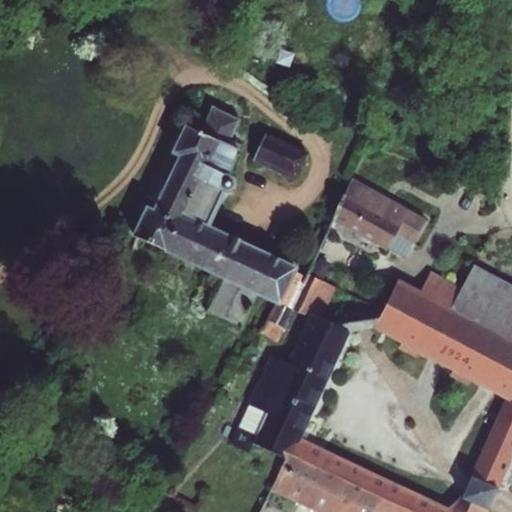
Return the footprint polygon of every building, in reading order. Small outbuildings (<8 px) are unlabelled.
[(255,292),(277,300),(279,296),(293,301),(301,283),(288,277),(296,260),(287,255),(284,262),(202,223),(219,188),(222,187),(224,187),(225,185),(225,181),(224,177),(222,175),(237,141),(228,136),(237,118),(210,104),(198,127),(184,120),(171,148),(178,152),(151,207),(144,204),(131,232),(221,274),(206,308),(240,325),(255,292)] [(293,166),(301,150),(263,131),(251,155),(285,172),(290,164),(293,166)] [(426,214),(351,174),(330,217),(403,255),(426,214)] [(427,281),(420,294),(448,309),(470,271),(463,268),(450,293),(427,281)] [(205,417),(283,455),(268,485),(293,497),(324,511),(339,511),(347,497),(378,511),(485,511),(501,478),(511,453),(511,295),(470,271),(448,309),(420,294),(394,280),(380,307),(325,319),(320,316),(311,313),(287,359),(271,352),(247,400),(263,408),(252,429),(210,408),(205,417)] [(290,307),(311,313),(320,316),(334,286),(305,272),(301,283),(293,301),(290,307)] [(276,336),(290,307),(293,301),(279,296),(277,300),(260,328),(276,336)] [(10,488),(56,511),(114,511),(22,465),(10,488)]
